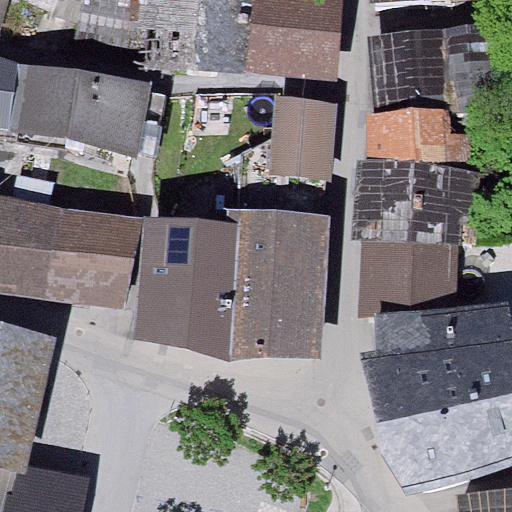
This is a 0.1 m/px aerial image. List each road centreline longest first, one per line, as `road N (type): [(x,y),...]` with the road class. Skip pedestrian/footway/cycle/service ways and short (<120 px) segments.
road 1 (residential): [(381,508),(328,402),(144,368)]
road 2 (residential): [(144,368),(0,325)]
road 3 (residential): [(116,511),(144,368)]
